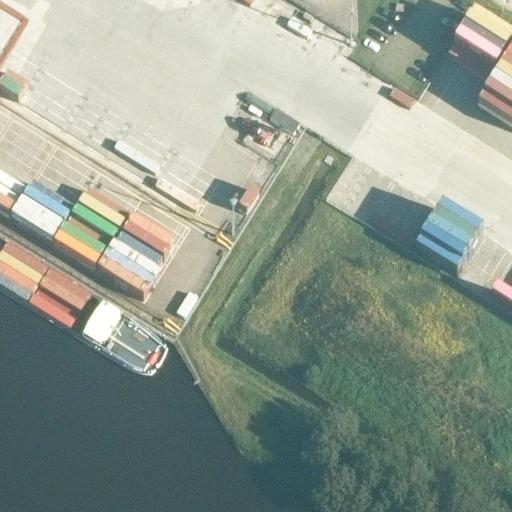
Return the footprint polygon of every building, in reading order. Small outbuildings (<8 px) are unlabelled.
[(198,0),(242,27),(259,0),(198,0)] [(290,0),(277,0),(273,9),(293,20),(301,5),(290,0)] [(435,73),(484,102),(511,54),(511,38),(470,14),(435,73)] [(258,112),(251,143),(287,151),(294,119),(258,112)] [(14,179),(0,172),(0,210),(9,214),(17,197),(7,193),(14,179)] [(7,222),(73,258),(99,211),(108,216),(102,227),(116,235),(122,225),(111,219),(117,207),(106,201),(113,188),(95,178),(72,218),(48,205),(42,216),(18,202),(7,222)] [(157,255),(145,254),(146,241),(119,237),(116,261),(156,266),(157,255)] [(88,247),(78,263),(93,273),(103,256),(88,247)]
